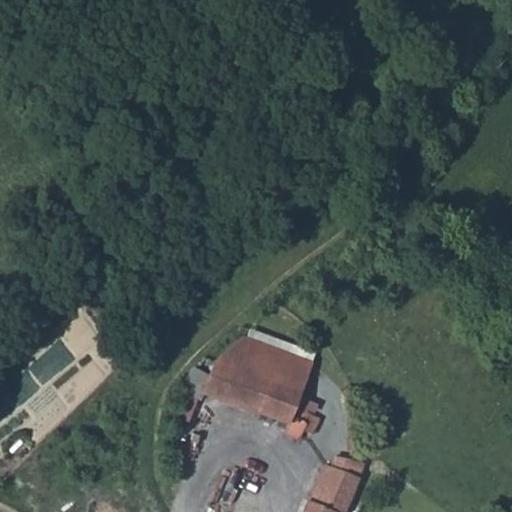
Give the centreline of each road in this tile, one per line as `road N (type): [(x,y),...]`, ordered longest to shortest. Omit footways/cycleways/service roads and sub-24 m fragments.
road 1 (track): [(161,511),(150,470),(151,400),(162,372),(345,195),(495,0)]
road 2 (residential): [(191,511),(201,466),(215,450),(240,448),(264,456),(282,475),(272,511)]
